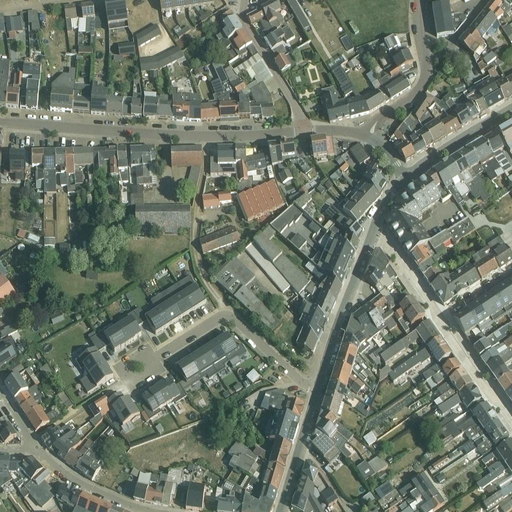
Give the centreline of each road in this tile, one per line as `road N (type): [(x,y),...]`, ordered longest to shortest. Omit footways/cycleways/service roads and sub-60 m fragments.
road 1 (tertiary): [(304,132),(142,133),(0,122)]
road 2 (residential): [(319,390),(223,316),(140,369)]
road 3 (track): [(223,316),(194,242),(206,135)]
road 4 (tertiary): [(374,229),(319,390)]
road 5 (residential): [(241,0),(240,17),(304,132)]
road 6 (residential): [(147,511),(84,487),(33,446)]
road 7 (tertiary): [(319,390),(280,511)]
road 8 (tertiary): [(511,109),(406,179)]
road 9 (residential): [(511,420),(438,319)]
